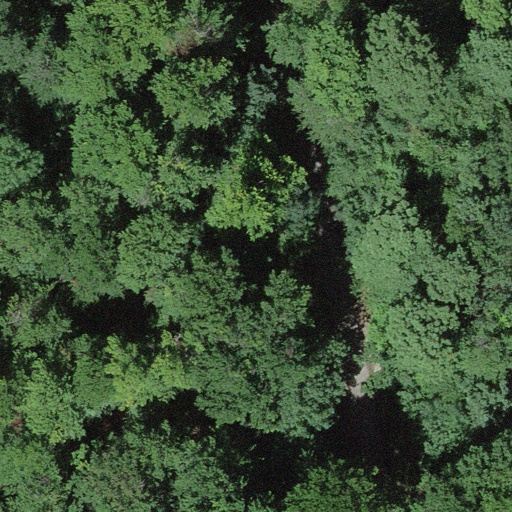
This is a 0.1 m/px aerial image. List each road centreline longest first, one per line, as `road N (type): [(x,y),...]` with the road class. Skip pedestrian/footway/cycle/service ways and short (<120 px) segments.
road 1 (unclassified): [(255,0),(323,230),(386,511)]
road 2 (track): [(323,230),(444,511)]
